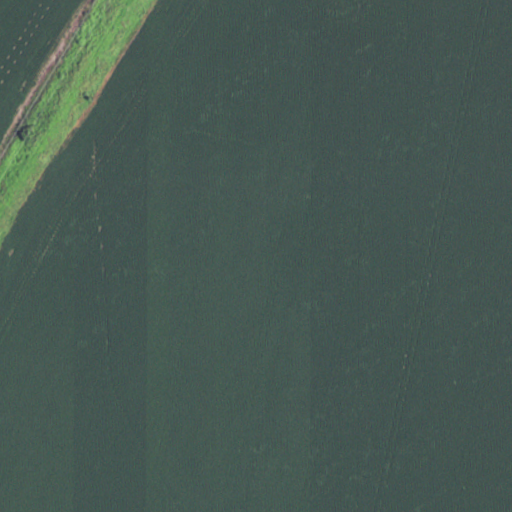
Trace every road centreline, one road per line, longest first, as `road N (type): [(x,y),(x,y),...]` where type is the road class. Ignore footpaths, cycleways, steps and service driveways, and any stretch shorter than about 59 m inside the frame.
road 1 (track): [(0,271),(47,200),(72,186),(511,176)]
road 2 (track): [(511,467),(362,511)]
